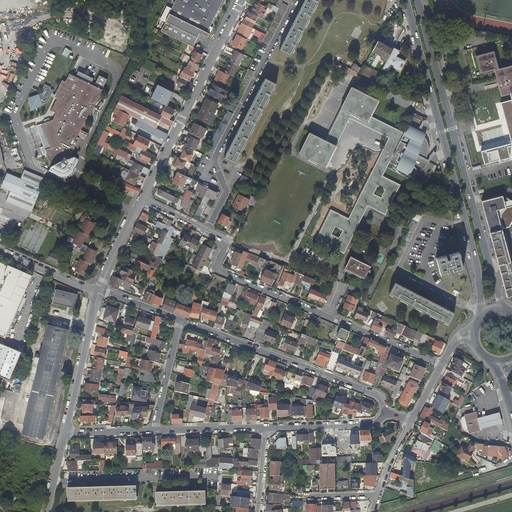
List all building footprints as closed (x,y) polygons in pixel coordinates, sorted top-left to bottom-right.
[(175,0),(169,14),(207,32),(223,0),(175,0)] [(277,13),(283,1),(280,0),(278,0),(276,6),(273,5),(271,10),(277,13)] [(304,0),(279,51),(290,56),(318,0),(304,0)] [(256,2),(252,11),(255,13),(254,15),(263,19),(264,17),(263,16),(267,8),(256,2)] [(282,3),(262,41),(268,44),(288,6),(282,3)] [(246,16),(243,24),(251,28),(257,17),(254,15),(250,14),(249,13),(247,17),(246,16)] [(207,32),(169,14),(161,30),(193,46),(199,33),(205,36),(207,32)] [(246,40),(249,35),(252,28),(251,28),(243,24),(241,26),(240,29),(237,35),(246,39),(246,40)] [(454,43),(475,37),(474,31),(473,31),(452,36),(454,43)] [(241,49),(246,39),(237,35),(232,45),(235,47),(235,48),(237,49),(238,48),(241,49)] [(373,51),(387,59),(392,50),(378,42),(373,51)] [(192,58),(199,62),(203,53),(198,50),(195,49),(190,46),(188,50),(194,53),(194,54),(193,55),(192,58)] [(399,50),(394,47),(392,50),(387,59),(382,69),(388,72),(391,66),(399,71),(405,60),(396,56),(399,50)] [(244,55),(235,51),(230,62),(238,66),(244,55)] [(511,94),(511,65),(499,68),(497,63),(494,51),(485,53),(476,56),(481,74),(493,70),(494,70),(496,78),(497,81),(498,85),(499,87),(501,97),(511,94)] [(192,58),(190,60),(186,68),(194,72),(199,62),(192,58)] [(229,62),(224,73),(228,75),(230,76),(233,77),(238,66),(230,62),(229,62)] [(354,64),(351,69),(359,72),(360,68),(355,66),(356,65),(354,64)] [(380,74),(364,66),(360,73),(376,81),(380,74)] [(189,81),(194,72),(186,68),(184,67),(180,77),(189,81)] [(75,78),(90,85),(94,79),(78,71),(75,78)] [(221,88),(228,75),(224,73),(219,71),(212,84),(214,84),(221,88)] [(234,111),(253,74),(247,71),(242,82),(228,108),(234,111)] [(49,163),(61,159),(61,161),(60,162),(50,167),(47,171),(54,174),(56,175),(58,176),(59,176),(60,176),(62,176),(63,176),(64,176),(66,176),(68,175),(69,174),(71,172),(72,171),(74,168),(73,168),(78,160),(74,158),(66,160),(65,158),(70,156),(78,139),(77,138),(84,141),(88,134),(81,131),(84,123),(88,115),(90,116),(102,91),(99,90),(96,88),(90,85),(75,78),(69,75),(65,83),(61,81),(53,98),(56,100),(55,103),(51,111),(54,113),(55,116),(54,120),(38,125),(43,142),(45,149),(49,163)] [(223,89),(230,76),(228,75),(221,88),(223,89)] [(97,86),(96,88),(99,90),(100,88),(103,89),(107,80),(98,76),(94,85),(97,86)] [(177,86),(189,92),(193,83),(189,81),(180,77),(178,81),(179,82),(177,86)] [(235,164),(276,84),(265,78),(224,158),(235,164)] [(158,84),(151,98),(166,105),(173,92),(158,84)] [(220,100),(225,90),(223,89),(221,88),(214,84),(210,92),(211,92),(210,94),(209,93),(209,94),(220,100)] [(349,218),(333,210),(331,209),(316,239),(318,240),(344,253),(368,206),(385,215),(400,185),(382,176),(389,163),(412,174),(414,175),(415,175),(416,175),(416,176),(417,176),(418,175),(419,175),(420,174),(421,173),(429,162),(426,160),(426,159),(427,158),(427,157),(427,156),(427,155),(428,155),(428,154),(428,153),(428,152),(428,151),(428,150),(428,149),(427,148),(427,147),(427,146),(427,145),(427,144),(426,143),(426,142),(425,141),(424,140),(424,139),(423,139),(425,136),(407,127),(403,135),(378,122),(369,118),(370,116),(376,105),(379,100),(354,88),(352,87),(326,141),(325,140),(311,132),(306,143),(300,155),(325,168),(350,118),(374,131),(389,138),(349,218)] [(50,98),(52,94),(48,93),(48,91),(43,89),(41,93),(42,94),(41,97),(27,102),(31,111),(40,108),(46,106),(49,100),(50,98)] [(511,94),(511,99),(502,102),(507,120),(511,141),(511,143),(509,144),(506,144),(480,151),(484,164),(500,160),(499,159),(509,156),(507,147),(509,146),(511,145),(511,94)] [(155,128),(156,126),(159,120),(171,126),(174,122),(169,120),(161,115),(125,98),(121,95),(115,108),(117,109),(120,110),(129,115),(138,119),(155,128)] [(213,115),(216,109),(218,106),(206,100),(201,109),(213,115)] [(31,111),(27,102),(26,102),(29,115),(40,109),(40,108),(31,111)] [(166,105),(161,115),(169,120),(174,110),(166,105)] [(211,120),(213,115),(201,109),(197,118),(209,124),(211,120)] [(123,126),(129,115),(120,110),(114,122),(123,126)] [(227,111),(207,149),(213,152),(233,114),(227,111)] [(423,120),(413,115),(411,119),(424,125),(426,121),(423,120)] [(135,125),(165,140),(168,134),(163,131),(155,128),(138,119),(135,125)] [(203,136),(206,130),(194,124),(189,133),(204,140),(206,137),(204,137),(203,136)] [(129,130),(123,127),(120,134),(118,138),(124,140),(129,130)] [(110,129),(108,133),(111,134),(118,138),(120,134),(110,129)] [(111,136),(111,134),(108,133),(104,130),(97,144),(101,146),(126,158),(129,160),(131,157),(126,154),(127,153),(104,142),(108,135),(111,136)] [(150,141),(139,135),(134,145),(139,148),(143,150),(145,151),(147,147),(150,141)] [(186,142),(184,145),(195,151),(200,141),(188,135),(186,139),(187,140),(186,142)] [(182,154),(179,158),(186,162),(188,163),(192,154),(182,149),(180,153),(182,154)] [(149,162),(153,154),(151,154),(145,151),(143,150),(139,157),(137,156),(136,159),(139,161),(140,161),(145,163),(146,161),(149,162)] [(181,171),(186,162),(179,158),(176,157),(171,166),(181,171)] [(128,173),(125,180),(135,185),(141,172),(143,170),(146,171),(148,172),(150,170),(130,160),(129,162),(133,164),(131,167),(129,165),(129,166),(131,167),(128,173)] [(22,180),(8,174),(2,188),(11,193),(7,202),(32,213),(47,180),(26,171),(22,180)] [(182,187),(187,177),(177,172),(172,183),(179,186),(182,187)] [(116,182),(115,184),(138,193),(140,189),(128,185),(123,182),(122,185),(116,182)] [(208,187),(198,182),(194,189),(200,192),(198,197),(203,199),(208,187)] [(217,193),(213,191),(214,190),(208,187),(203,199),(198,209),(201,211),(203,211),(207,201),(205,200),(206,198),(208,199),(209,198),(214,200),(217,193)] [(175,203),(177,198),(160,190),(157,194),(168,199),(169,200),(175,203)] [(180,196),(179,199),(182,201),(187,203),(189,200),(193,193),(188,190),(184,198),(182,197),(180,196)] [(233,207),(243,212),(247,203),(254,206),(258,199),(251,195),(249,199),(239,194),(233,207)] [(502,196),(481,202),(484,212),(489,233),(502,230),(496,210),(505,208),(504,202),(506,202),(505,201),(504,201),(502,196)] [(227,212),(224,210),(218,222),(227,227),(230,221),(228,220),(230,218),(225,216),(227,212)] [(149,216),(142,213),(139,219),(146,222),(149,216)] [(416,213),(388,267),(394,270),(421,216),(417,214),(416,213)] [(87,220),(88,217),(85,216),(81,223),(85,224),(81,232),(78,231),(72,243),(80,247),(79,251),(85,254),(82,260),(81,259),(79,262),(76,260),(73,267),(76,269),(75,271),(83,275),(89,263),(92,264),(97,252),(89,248),(90,247),(83,244),(87,235),(90,236),(95,224),(87,220)] [(158,222),(155,227),(162,230),(168,232),(171,226),(173,221),(168,219),(166,226),(158,222)] [(146,227),(137,223),(133,231),(140,234),(143,235),(146,227)] [(174,228),(171,226),(168,232),(163,241),(162,244),(157,255),(156,256),(158,256),(160,258),(174,228)] [(162,233),(157,242),(162,244),(163,241),(168,232),(162,230),(160,232),(162,233)] [(511,268),(510,262),(502,230),(489,233),(498,265),(506,297),(511,295),(511,268)] [(184,234),(182,238),(181,240),(179,245),(184,247),(185,245),(188,240),(189,236),(184,234)] [(192,238),(190,237),(188,241),(193,244),(191,247),(195,249),(199,241),(192,238)] [(153,242),(151,246),(150,248),(148,252),(153,254),(158,244),(153,242)] [(203,244),(197,256),(206,260),(212,249),(203,244)] [(235,251),(234,255),(235,256),(231,264),(237,266),(242,254),(235,251)] [(453,271),(463,268),(458,252),(448,254),(449,255),(446,256),(445,255),(436,258),(440,274),(450,272),(450,271),(453,271)] [(47,259),(60,265),(63,258),(50,253),(47,259)] [(259,258),(255,256),(248,253),(247,255),(245,260),(256,264),(256,266),(262,268),(265,260),(259,257),(259,258)] [(150,261),(136,255),(135,259),(157,268),(161,261),(162,259),(160,258),(158,256),(156,259),(154,263),(150,261)] [(136,264),(143,267),(146,268),(147,269),(148,268),(149,268),(146,275),(152,277),(157,268),(135,259),(129,256),(128,256),(127,260),(136,264)] [(201,271),(206,260),(197,256),(192,267),(193,267),(191,271),(198,274),(200,270),(201,271)] [(368,271),(369,272),(371,270),(369,269),(370,266),(351,256),(345,269),(364,279),(368,271)] [(0,337),(5,340),(17,311),(11,308),(26,274),(0,263),(0,337)] [(275,274),(279,275),(282,266),(276,264),(273,273),(265,269),(260,280),(271,284),(275,274)] [(124,273),(122,279),(126,281),(131,283),(133,283),(136,275),(132,274),(133,270),(123,267),(122,270),(122,272),(124,273)] [(180,275),(186,278),(189,270),(186,269),(183,268),(180,275)] [(284,285),(285,281),(285,280),(287,281),(292,282),(292,281),(295,282),(299,273),(296,272),(295,275),(289,273),(290,270),(285,269),(279,283),(284,285)] [(315,279),(304,275),(300,273),(299,273),(295,282),(300,285),(302,279),(313,283),(315,279)] [(33,277),(26,274),(11,308),(17,311),(33,277)] [(120,278),(113,276),(109,285),(111,288),(118,291),(118,290),(117,289),(119,286),(129,289),(131,283),(126,281),(122,279),(120,278)] [(144,299),(149,302),(153,294),(155,291),(152,290),(154,284),(153,283),(155,279),(152,277),(146,287),(150,289),(149,292),(147,291),(144,299)] [(389,293),(448,324),(454,313),(394,282),(389,293)] [(235,286),(229,283),(225,292),(231,295),(235,286)] [(53,303),(73,308),(76,296),(56,290),(55,290),(52,304),(53,304),(53,303)] [(326,296),(311,290),(308,296),(323,303),(326,296)] [(256,301),(257,301),(258,299),(257,299),(258,296),(248,292),(248,294),(244,292),(242,297),(246,298),(245,301),(254,305),(256,301)] [(158,296),(153,294),(149,302),(154,304),(155,304),(159,305),(163,298),(158,296)] [(348,295),(345,302),(343,307),(353,310),(357,299),(353,298),(353,297),(348,295)] [(256,308),(255,308),(253,314),(252,316),(256,317),(259,310),(261,310),(266,299),(260,297),(256,308)] [(174,312),(174,311),(177,303),(166,299),(162,308),(174,312)] [(201,316),(215,321),(216,317),(218,312),(207,309),(209,303),(202,300),(201,308),(202,308),(201,316)] [(174,311),(189,317),(189,316),(191,308),(191,307),(190,306),(189,308),(177,303),(174,311)] [(189,316),(192,316),(195,317),(199,317),(201,309),(197,309),(198,308),(195,307),(192,306),(191,308),(189,316)] [(107,307),(104,319),(115,323),(118,311),(107,307)] [(363,309),(358,307),(355,316),(365,320),(368,313),(362,311),(363,309)] [(244,317),(245,313),(237,310),(234,317),(238,318),(239,315),(244,317)] [(243,326),(246,327),(247,325),(248,325),(252,315),(250,315),(247,314),(243,326)] [(258,329),(253,343),(260,345),(262,340),(263,338),(266,330),(269,322),(260,319),(256,317),(252,316),(252,315),(248,325),(258,329)] [(284,315),(280,325),(291,329),(295,319),(284,315)] [(155,340),(160,318),(155,316),(154,322),(152,331),(150,338),(155,340)] [(123,326),(122,328),(133,331),(134,329),(132,328),(134,320),(125,317),(123,326)] [(150,330),(152,331),(154,322),(138,317),(135,326),(139,327),(150,330)] [(221,319),(218,318),(216,317),(215,321),(213,327),(220,330),(224,320),(223,319),(221,319)] [(392,323),(399,325),(400,323),(393,320),(393,321),(382,317),(380,322),(390,327),(392,323)] [(379,332),(381,328),(382,326),(377,325),(379,322),(378,322),(379,320),(375,318),(374,321),(371,328),(379,332)] [(391,331),(387,329),(387,330),(386,333),(385,334),(394,338),(398,327),(394,325),(391,331)] [(416,332),(399,325),(398,327),(403,330),(401,336),(404,337),(405,336),(413,339),(416,332)] [(35,358),(29,379),(34,380),(32,391),(21,435),(42,440),(68,331),(47,326),(40,359),(35,358)] [(126,338),(126,341),(131,342),(131,340),(132,336),(133,334),(133,333),(133,331),(122,328),(121,333),(125,334),(124,337),(126,338)] [(339,332),(338,334),(336,338),(338,339),(338,341),(336,340),(334,347),(342,350),(343,350),(345,343),(349,332),(340,329),(339,332)] [(270,341),(270,342),(274,344),(278,334),(266,330),(263,338),(270,341)] [(307,336),(304,335),(301,334),(300,338),(298,343),(298,344),(300,345),(301,343),(305,345),(306,342),(315,345),(317,340),(307,336)] [(99,336),(98,340),(98,342),(97,345),(106,347),(108,338),(99,336)] [(163,351),(165,343),(155,340),(150,338),(148,337),(147,337),(146,342),(157,346),(160,346),(159,348),(156,347),(156,349),(163,351)] [(360,349),(358,356),(362,357),(366,348),(370,340),(365,338),(360,349)] [(216,340),(208,339),(207,342),(205,351),(205,352),(219,355),(221,350),(211,347),(212,344),(215,345),(216,340)] [(287,349),(295,351),(298,344),(298,343),(295,343),(285,339),(282,347),(284,347),(283,350),(286,351),(287,349)] [(188,340),(186,346),(194,348),(199,349),(200,349),(205,351),(207,342),(204,341),(203,345),(197,344),(197,342),(188,340)] [(375,358),(373,362),(376,363),(379,364),(382,365),(383,365),(383,364),(387,355),(390,348),(370,340),(366,348),(369,349),(370,346),(375,348),(374,349),(379,351),(378,354),(381,356),(380,359),(375,358)] [(435,341),(434,343),(431,350),(439,354),(443,344),(442,344),(442,342),(439,341),(439,342),(435,341)] [(0,377),(9,381),(21,352),(0,343),(0,377)] [(358,356),(360,349),(345,343),(343,350),(342,350),(358,356)] [(186,346),(183,345),(180,344),(179,344),(179,348),(182,349),(182,351),(187,353),(188,349),(200,352),(199,357),(204,358),(205,352),(205,351),(200,349),(199,349),(194,348),(186,346)] [(106,347),(97,345),(96,349),(95,348),(95,353),(96,353),(95,356),(95,357),(103,359),(105,359),(105,356),(104,355),(105,351),(106,351),(109,352),(110,348),(106,347)] [(128,353),(125,352),(121,351),(120,355),(126,356),(125,359),(127,359),(128,353)] [(149,351),(147,361),(152,362),(153,362),(154,362),(158,363),(160,353),(149,351)] [(390,356),(387,355),(383,364),(399,370),(403,360),(391,356),(390,356)] [(219,357),(214,356),(213,360),(211,359),(210,367),(216,368),(219,357)] [(102,367),(103,359),(95,357),(94,365),(95,365),(94,370),(101,371),(102,371),(102,367)] [(324,358),(323,358),(322,360),(318,358),(317,358),(315,363),(324,366),(326,361),(323,360),(324,358)] [(362,368),(339,359),(336,367),(359,376),(362,368)] [(460,377),(467,365),(454,359),(453,360),(452,364),(454,365),(452,369),(450,372),(460,377)] [(150,373),(151,369),(150,369),(152,362),(147,361),(142,360),(140,371),(141,371),(150,373)] [(268,376),(272,377),(275,368),(277,364),(270,361),(268,366),(265,365),(264,369),(270,372),(268,376)] [(420,381),(424,372),(423,370),(423,369),(414,365),(410,377),(420,381)] [(213,382),(216,368),(210,367),(206,381),(213,382)] [(129,373),(130,369),(127,369),(125,368),(124,370),(123,374),(122,380),(127,380),(128,373),(129,373)] [(225,370),(216,368),(213,382),(212,384),(219,385),(221,382),(222,379),(224,372),(225,370)] [(284,372),(275,368),(272,377),(284,382),(288,374),(284,372)] [(100,382),(101,371),(94,370),(91,369),(91,374),(91,376),(90,381),(100,382)] [(195,371),(185,369),(183,376),(194,378),(195,371)] [(372,375),(372,373),(367,370),(366,372),(362,380),(372,384),(375,376),(372,375)] [(140,375),(139,382),(152,384),(153,377),(153,373),(150,373),(141,371),(140,375)] [(292,375),(288,373),(288,374),(284,382),(294,386),(293,386),(298,388),(300,383),(301,381),(291,377),(292,375)] [(311,387),(314,380),(306,377),(306,378),(304,377),(303,378),(302,378),(301,381),(300,383),(311,387)] [(381,385),(384,386),(389,388),(388,389),(393,391),(394,389),(397,382),(384,377),(381,385)] [(441,391),(447,395),(451,388),(455,380),(450,378),(449,379),(446,377),(440,388),(442,389),(441,391)] [(227,380),(227,383),(226,386),(228,387),(231,387),(241,389),(242,386),(244,381),(244,380),(238,379),(237,382),(227,380)] [(409,380),(403,392),(412,396),(418,384),(409,380)] [(465,380),(459,392),(465,396),(471,383),(466,380),(465,380)] [(177,381),(175,391),(187,394),(189,384),(177,381)] [(261,387),(244,381),(242,386),(241,389),(248,390),(259,392),(261,387)] [(85,388),(84,388),(83,392),(97,393),(98,385),(85,384),(85,387),(85,388)] [(212,407),(215,396),(217,397),(218,393),(217,393),(218,390),(219,385),(212,384),(211,389),(210,395),(209,400),(206,409),(204,418),(203,423),(208,423),(211,413),(213,413),(215,408),(212,407)] [(328,389),(318,384),(316,390),(314,395),(324,399),(328,389)] [(148,386),(133,385),(131,400),(147,402),(147,397),(145,397),(146,391),(148,392),(148,386)] [(230,393),(241,395),(241,389),(231,387),(230,393)] [(308,394),(306,399),(311,400),(313,395),(314,395),(316,390),(312,388),(310,394),(308,394)] [(398,397),(401,391),(398,390),(394,389),(393,391),(392,395),(398,397)] [(406,407),(412,396),(403,392),(398,402),(406,407)] [(274,408),(274,410),(277,410),(277,405),(276,395),(273,394),(273,396),(273,398),(268,399),(268,404),(271,404),(272,408),(274,408)] [(438,395),(432,405),(431,408),(434,410),(443,414),(450,401),(438,395)] [(332,407),(342,410),(344,406),(344,405),(347,398),(342,396),(341,397),(337,396),(332,407)] [(452,404),(459,408),(464,398),(460,397),(458,402),(454,400),(452,404)] [(302,407),(292,407),(292,415),(296,415),(299,415),(306,415),(306,399),(302,399),(302,407)] [(348,407),(344,406),(342,410),(341,413),(343,413),(342,416),(346,417),(348,413),(352,415),(352,413),(356,415),(357,412),(360,404),(350,400),(348,406),(348,407)] [(372,406),(361,401),(360,404),(357,412),(361,414),(362,412),(369,414),(371,412),(373,409),(372,406)] [(83,404),(83,416),(92,416),(92,405),(83,404)] [(147,412),(153,412),(154,405),(135,404),(132,415),(131,419),(137,419),(139,421),(142,421),(143,419),(147,419),(147,412)] [(242,422),(242,408),(242,405),(238,405),(238,408),(234,408),(234,410),(232,410),(232,411),(231,411),(232,422),(233,422),(235,422),(242,422)] [(268,410),(268,408),(264,409),(264,405),(259,405),(260,408),(260,414),(260,418),(268,417),(268,410)] [(291,405),(277,405),(277,410),(277,416),(291,415),(291,405)] [(127,408),(127,407),(125,408),(125,406),(121,406),(121,408),(117,408),(117,415),(127,415),(127,408)] [(206,409),(191,406),(190,411),(190,413),(194,414),(194,416),(204,418),(206,409)] [(429,409),(424,407),(419,417),(424,419),(429,409)] [(242,422),(251,421),(251,410),(246,410),(246,408),(242,408),(242,422)] [(256,414),(260,414),(260,408),(255,408),(256,410),(251,410),(251,421),(256,421),(256,414)] [(428,419),(430,416),(431,414),(432,415),(432,413),(434,410),(431,408),(430,408),(429,409),(424,419),(425,420),(427,421),(428,419)] [(478,418),(476,412),(464,416),(464,417),(461,418),(460,421),(462,428),(465,431),(468,430),(469,434),(481,431),(478,418)] [(478,418),(481,431),(492,428),(502,425),(499,413),(489,415),(478,418)] [(182,424),(182,419),(179,419),(178,415),(171,415),(172,424),(182,424)] [(443,422),(430,416),(428,419),(431,420),(429,423),(430,423),(447,432),(450,427),(451,424),(444,421),(443,422)] [(425,420),(422,426),(421,428),(420,427),(415,424),(413,429),(433,439),(437,432),(428,427),(430,423),(429,423),(427,421),(425,420)] [(387,433),(382,435),(383,437),(385,443),(386,443),(390,441),(393,434),(391,429),(386,432),(387,433)] [(358,444),(360,444),(360,442),(370,442),(370,444),(371,444),(371,443),(371,442),(370,436),(369,431),(356,432),(356,436),(350,436),(351,446),(354,446),(354,444),(358,444)] [(308,436),(303,436),(301,436),(297,436),(297,441),(302,441),(302,443),(304,443),(304,444),(309,444),(309,442),(309,441),(308,441),(308,436)] [(419,436),(411,451),(423,458),(431,443),(419,436)] [(151,445),(151,438),(142,438),(142,444),(142,450),(154,449),(154,445),(151,445)] [(176,454),(181,454),(180,443),(177,444),(176,440),(175,440),(175,439),(161,440),(161,449),(170,449),(170,445),(175,445),(176,449),(176,454)] [(231,451),(233,451),(233,448),(232,439),(228,440),(218,440),(219,451),(224,451),(224,449),(231,449),(231,451)] [(277,449),(286,448),(285,439),(278,440),(276,442),(277,449)] [(247,447),(247,449),(258,450),(260,451),(260,440),(252,440),(251,448),(247,447)] [(461,446),(456,456),(468,462),(474,448),(473,448),(474,445),(470,443),(467,449),(461,446)] [(93,455),(104,454),(104,444),(93,444),(93,455)] [(117,444),(104,444),(104,454),(117,454),(117,444)] [(449,452),(450,449),(442,444),(440,447),(449,452)] [(126,446),(126,456),(135,456),(135,446),(131,446),(131,445),(127,445),(127,446),(126,446)] [(495,452),(502,453),(502,448),(487,446),(482,446),(481,456),(487,457),(487,452),(491,452),(491,455),(494,455),(495,452)] [(70,450),(70,462),(83,461),(91,461),(90,455),(79,455),(79,447),(71,447),(70,450)] [(211,447),(206,447),(206,460),(207,468),(218,468),(219,467),(219,463),(233,465),(233,464),(233,459),(221,458),(221,459),(219,459),(211,460),(211,447)] [(248,458),(258,459),(258,450),(247,449),(243,449),(243,453),(248,454),(248,458)] [(325,457),(323,457),(320,457),(320,454),(320,450),(311,450),(311,457),(310,457),(310,460),(310,465),(316,465),(319,465),(334,464),(335,464),(335,462),(311,462),(311,461),(326,460),(325,457)] [(402,460),(413,465),(415,462),(416,460),(405,454),(402,460)] [(258,461),(234,459),(234,464),(233,464),(233,465),(233,468),(237,468),(238,464),(248,465),(257,466),(258,461)] [(206,460),(193,461),(194,468),(207,468),(206,460)] [(83,466),(83,461),(70,462),(68,462),(68,464),(66,464),(66,466),(68,466),(68,472),(77,472),(77,466),(83,466)] [(271,463),(270,477),(278,476),(279,476),(280,467),(280,463),(271,463)] [(376,476),(376,471),(376,469),(377,469),(377,468),(382,468),(384,463),(377,463),(375,463),(375,464),(365,464),(366,476),(376,476)] [(320,490),(335,489),(334,464),(319,465),(320,490)] [(313,471),(313,475),(313,484),(313,493),(320,493),(320,490),(319,465),(316,465),(316,466),(307,466),(307,471),(313,471)] [(241,485),(250,486),(251,472),(242,471),(241,481),(238,481),(237,485),(241,485)] [(401,480),(405,482),(408,482),(407,483),(407,494),(407,496),(412,497),(413,480),(407,479),(403,478),(403,477),(391,473),(389,478),(399,481),(401,480)] [(280,491),(281,484),(281,482),(282,482),(284,482),(284,476),(279,476),(278,476),(278,477),(274,477),(273,480),(270,480),(270,491),(280,491)] [(376,476),(365,476),(364,486),(367,486),(367,488),(370,488),(370,487),(374,488),(376,476)] [(350,489),(359,489),(359,478),(353,478),(353,481),(352,481),(352,477),(350,477),(349,477),(350,481),(350,489)] [(222,485),(221,496),(222,496),(229,497),(230,486),(222,485)] [(135,487),(129,487),(125,487),(113,487),(109,487),(97,488),(93,488),(81,488),(77,488),(67,488),(68,502),(136,500),(136,499),(137,499),(137,497),(136,497),(135,487)] [(205,492),(198,492),(195,492),(182,492),(179,492),(166,493),(163,493),(156,493),(156,507),(205,505),(205,492)] [(290,495),(269,494),(269,496),(268,496),(267,499),(269,499),(269,502),(283,503),(283,499),(290,500),(290,495)] [(248,509),(249,499),(237,497),(231,497),(230,508),(237,508),(248,509)] [(349,511),(349,503),(349,502),(349,501),(346,501),(346,503),(342,503),(342,511),(335,511),(335,507),(333,506),(332,506),(332,511),(349,511)]
